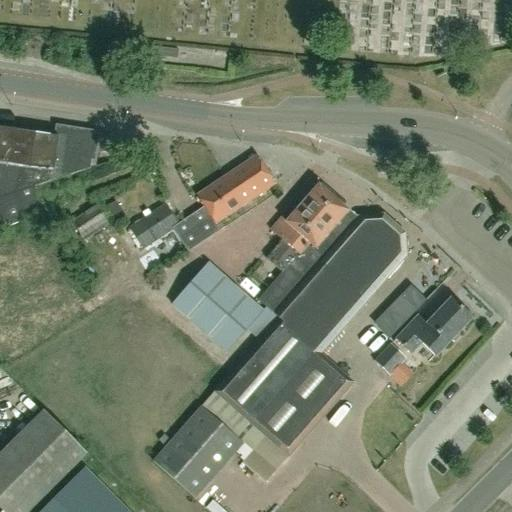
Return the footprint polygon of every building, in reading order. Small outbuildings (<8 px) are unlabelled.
[(0,231),(43,214),(35,186),(89,169),(95,135),(58,129),(57,137),(33,133),(33,134),(0,128),(0,231)] [(178,225),(173,229),(188,252),(220,231),(215,224),(275,184),(256,156),(225,177),(196,196),(207,212),(203,214),(200,210),(178,225)] [(317,246),(345,214),(347,212),(318,187),(287,222),(281,218),(270,231),(281,240),(265,259),(282,273),(310,240),(317,246)] [(178,225),(165,205),(130,229),(143,249),(173,229),(178,225)] [(84,241),(108,226),(96,207),(72,223),(84,241)] [(319,355),(366,301),(366,296),(402,255),(401,236),(381,218),(361,220),(357,225),(345,214),(317,246),(310,240),(282,273),(257,301),(278,319),(319,355)] [(247,331),(263,312),(262,311),(207,263),(170,305),(226,354),(247,331)] [(457,333),(471,318),(452,299),(428,325),(428,326),(418,316),(396,339),(412,353),(421,344),(435,357),(450,341),(455,343),(459,338),(457,333)] [(255,429),(265,437),(242,463),(265,484),(288,458),(353,383),(319,355),(278,319),(259,341),(230,373),(214,393),(255,429)] [(389,376),(402,388),(410,379),(397,367),(405,359),(391,345),(374,363),(389,376)] [(201,408),(153,463),(195,499),(242,444),(201,408)] [(28,511),(86,454),(43,412),(0,455),(0,510),(1,511),(28,511)] [(127,511),(84,468),(40,511),(127,511)]
